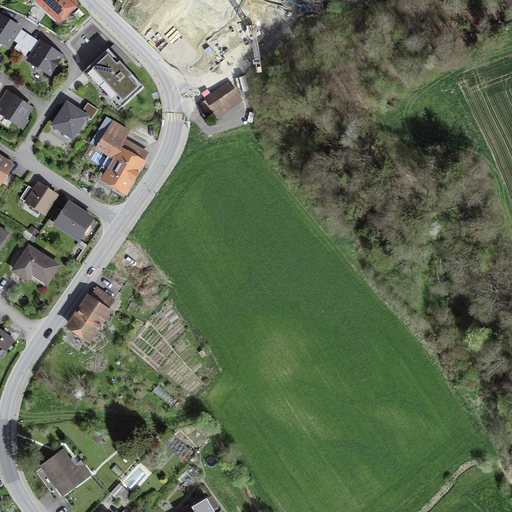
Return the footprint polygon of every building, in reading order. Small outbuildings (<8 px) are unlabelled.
[(74,5),(68,0),(39,0),(60,19),(74,5)] [(45,14),(33,6),(25,18),(37,26),(45,14)] [(284,32),(274,17),(258,28),(245,9),(205,36),(222,61),(245,45),(256,61),(279,45),(274,38),(284,32)] [(31,36),(0,16),(0,40),(8,45),(12,39),(18,43),(15,49),(20,52),(31,36)] [(60,56),(31,36),(20,52),(25,56),(29,50),(34,54),(30,60),(36,64),(37,70),(43,69),(49,73),(53,67),(57,66),(56,62),(60,56)] [(108,49),(86,70),(99,83),(100,82),(123,107),(144,87),(108,49)] [(242,100),(230,83),(205,99),(217,117),(242,100)] [(31,107),(14,96),(1,114),(22,128),(26,121),(23,119),(31,107)] [(86,117),(67,104),(53,125),(72,137),(86,117)] [(129,131),(113,122),(108,130),(103,127),(92,143),(107,153),(110,149),(117,153),(113,160),(117,162),(105,182),(111,185),(112,185),(113,184),(124,190),(146,153),(124,140),(129,131)] [(0,181),(10,165),(0,158),(0,181)] [(44,214),(57,195),(39,183),(35,190),(28,186),(20,198),(44,214)] [(88,224),(92,218),(69,203),(63,212),(57,208),(49,220),(55,224),(78,239),(82,233),(85,235),(88,235),(91,230),(91,226),(88,224)] [(0,245),(8,234),(0,228),(0,245)] [(29,247),(14,270),(28,279),(32,273),(47,283),(58,266),(29,247)] [(96,289),(70,326),(88,338),(113,301),(96,289)] [(0,358),(14,341),(0,329),(0,358)] [(62,451),(43,466),(63,494),(88,476),(78,463),(75,465),(71,459),(69,460),(62,451)] [(119,484),(111,493),(116,498),(125,488),(119,484)] [(191,504),(193,508),(195,511),(215,511),(205,496),(191,504)]
